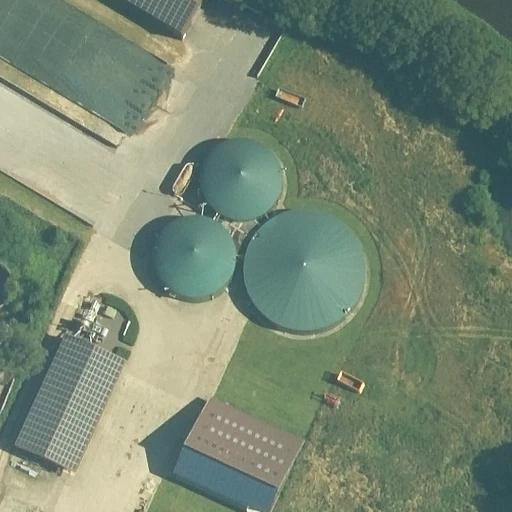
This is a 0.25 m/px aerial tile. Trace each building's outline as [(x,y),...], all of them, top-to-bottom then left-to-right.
[(190,176),(186,194),(190,213),(207,231),(239,236),(256,227),(267,216),(272,189),(263,167),(236,151),(213,154),(199,163),(190,176)] [(243,267),(244,305),(267,333),(294,343),(324,337),(347,318),(357,293),(355,265),(338,240),(312,227),(277,230),(254,247),(243,267)] [(148,254),(144,272),(149,290),(165,308),(198,313),(215,305),(225,293),(230,266),(221,244),(194,229),(171,231),(158,240),(148,254)] [(57,343),(5,452),(69,481),(120,373),(57,343)] [(204,404),(167,483),(228,511),(264,511),(295,447),(204,404)]
